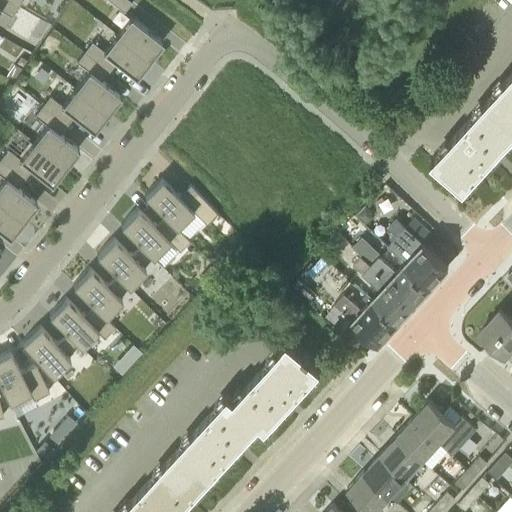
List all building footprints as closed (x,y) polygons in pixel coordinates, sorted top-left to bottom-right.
[(12,15),(19,5),(10,0),(0,0),(0,8),(12,15)] [(110,0),(124,11),(132,1),(130,0),(110,0)] [(150,58),(163,40),(162,40),(132,16),(131,15),(117,33),(150,58)] [(135,75),(136,76),(150,58),(117,33),(104,50),(93,41),(85,51),(109,70),(117,60),(135,75)] [(109,70),(85,51),(77,61),(88,70),(75,87),(107,112),(121,94),(120,94),(102,80),(109,70)] [(21,70),(15,65),(8,75),(14,80),(21,70)] [(511,69),(485,100),(511,124),(511,69)] [(93,130),(107,112),(75,87),(61,103),(50,95),(43,105),(67,124),(74,114),(93,128),(92,129),(93,130)] [(511,136),(511,124),(485,100),(431,159),(464,189),(511,136)] [(33,140),(65,166),(79,148),(78,147),(60,133),(67,124),(43,105),(35,114),(46,123),(33,140)] [(22,152),(32,139),(19,129),(10,141),(22,152)] [(51,183),(65,166),(33,140),(20,157),(8,148),(1,158),(25,177),(32,168),(51,182),(50,182),(51,183)] [(0,200),(23,219),(37,201),(36,201),(18,187),(25,177),(1,158),(0,159),(0,173),(4,177),(0,181),(0,200)] [(162,177),(145,194),(166,214),(174,223),(177,226),(194,209),(188,204),(199,193),(190,184),(179,195),(162,177)] [(10,237),(23,219),(0,200),(0,228),(9,235),(8,236),(10,237)] [(372,207),(367,203),(357,214),(367,223),(372,218),(372,207)] [(166,214),(155,225),(138,207),(121,224),(142,245),(151,253),(153,256),(170,239),(164,234),(174,223),(166,214)] [(415,216),(407,225),(424,241),(433,232),(415,216)] [(424,241),(407,225),(398,218),(390,227),(398,235),(390,244),(408,260),(405,262),(430,285),(432,282),(449,264),(424,241)] [(369,242),(362,235),(352,246),(359,252),(369,242)] [(131,255),(114,237),(97,254),(118,274),(127,283),(129,286),(146,269),(140,263),(151,253),(142,245),(131,255)] [(430,285),(405,262),(398,270),(381,254),(379,256),(371,248),(364,256),(363,257),(414,303),(430,285)] [(216,252),(210,258),(221,270),(228,264),(216,252)] [(363,257),(364,256),(363,255),(355,264),(381,289),(372,299),(397,321),(414,303),(363,257)] [(218,271),(211,265),(202,275),(209,282),(218,271)] [(108,285),(90,267),(73,284),(94,304),(105,316),(122,299),(117,293),(127,283),(118,274),(108,285)] [(303,284),(298,279),(294,283),(299,288),(303,284)] [(397,321),(372,299),(363,308),(346,292),(336,302),(352,317),(340,330),(358,346),(370,333),(378,341),(397,321)] [(94,304),(84,314),(66,297),(50,314),(69,333),(78,342),(82,346),(98,330),(105,337),(115,326),(105,316),(94,304)] [(511,317),(501,307),(480,330),(511,359),(511,317)] [(69,333),(57,343),(40,325),(23,341),(53,374),(71,358),(66,352),(78,342),(69,333)] [(288,339),(235,397),(233,399),(259,423),(265,429),(320,369),(309,359),(312,356),(305,350),(303,353),(288,339)] [(126,351),(135,361),(143,353),(133,344),(126,351)] [(36,364),(22,372),(10,350),(0,354),(0,381),(10,401),(30,390),(34,399),(49,391),(36,364)] [(228,391),(173,452),(206,482),(259,423),(233,399),(235,397),(228,391)] [(413,416),(439,440),(446,433),(460,446),(476,428),(462,415),(455,422),(429,398),(413,416)] [(61,422),(71,430),(78,423),(68,414),(61,422)] [(396,434),(423,458),(439,440),(413,416),(396,434)] [(380,452),(406,476),(423,458),(396,434),(380,452)] [(177,511),(206,482),(173,452),(119,510),(121,511),(177,511)] [(364,470),(390,494),(406,476),(380,452),(364,470)] [(498,473),(511,459),(503,452),(491,466),(498,473)] [(479,454),(467,467),(475,475),(487,461),(479,454)] [(475,475),(467,467),(455,480),(463,488),(475,475)] [(373,511),(390,494),(364,470),(347,488),(373,511)] [(483,475),(471,489),(478,495),(490,481),(483,475)] [(478,495),(471,489),(459,501),(466,508),(478,495)] [(448,490),(435,503),(442,510),(455,497),(448,490)] [(343,511),(333,503),(324,511),(343,511)] [(440,511),(442,510),(435,503),(426,511),(440,511)]
